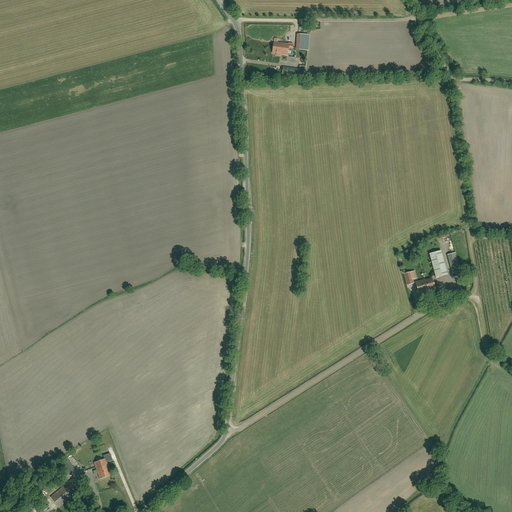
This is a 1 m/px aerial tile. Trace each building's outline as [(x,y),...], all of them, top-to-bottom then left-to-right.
[(298,50),(308,50),(309,36),(298,35),(298,50)] [(288,44),(278,43),(278,39),(275,38),(274,42),(272,53),(287,55),(288,50),(292,50),(293,44),(289,44),(288,44)] [(447,275),(441,251),(429,254),(436,278),(447,275)] [(407,285),(414,283),(411,272),(404,274),(407,285)] [(424,280),(427,290),(429,289),(429,290),(435,289),(432,279),(425,281),(424,280)] [(418,292),(427,290),(424,280),(416,283),(418,292)] [(69,475),(76,470),(68,459),(61,463),(69,475)] [(111,475),(108,466),(105,459),(94,463),(100,479),(111,475)] [(59,508),(82,488),(73,478),(50,497),(59,508)] [(43,509),(48,505),(44,500),(39,504),(43,509)]
